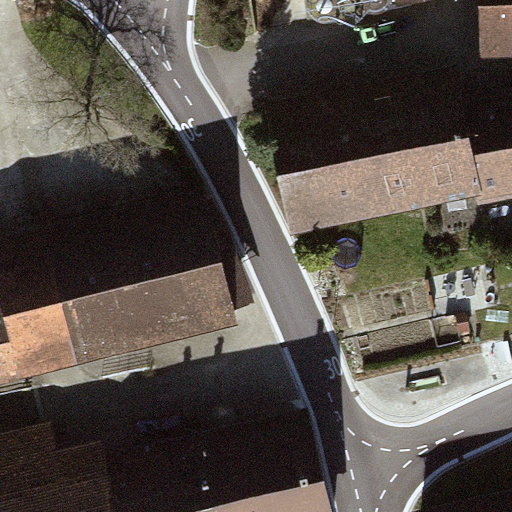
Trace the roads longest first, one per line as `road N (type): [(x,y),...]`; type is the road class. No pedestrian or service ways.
road 1 (secondary): [(371,468),(298,292),(157,55)]
road 2 (track): [(0,411),(321,347)]
road 3 (residential): [(371,468),(511,406)]
